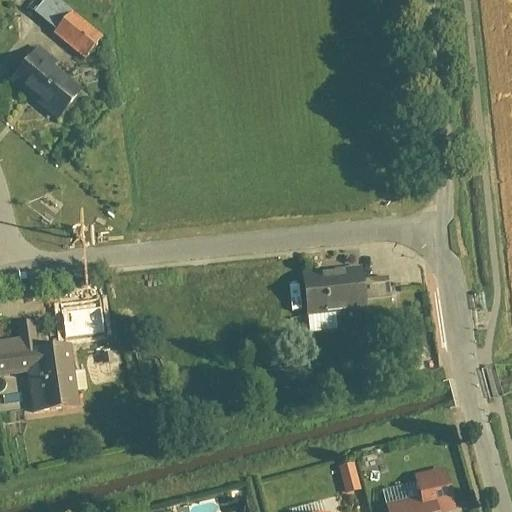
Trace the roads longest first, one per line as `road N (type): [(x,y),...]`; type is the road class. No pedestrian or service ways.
road 1 (residential): [(19,271),(384,231),(424,242)]
road 2 (residential): [(501,511),(446,275),(424,242)]
road 3 (residential): [(424,242),(447,194),(425,0)]
